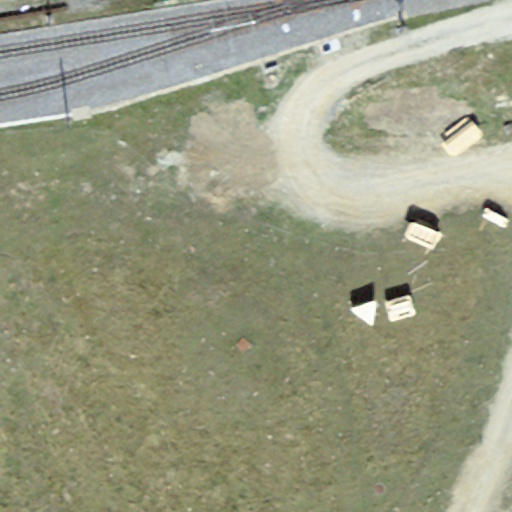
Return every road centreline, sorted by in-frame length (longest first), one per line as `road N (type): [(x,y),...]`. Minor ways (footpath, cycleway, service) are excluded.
road 1 (track): [(511,23),(347,63),(304,87),(287,154),(303,183),(330,203),(366,205),(511,162)]
road 2 (track): [(471,511),(511,390)]
